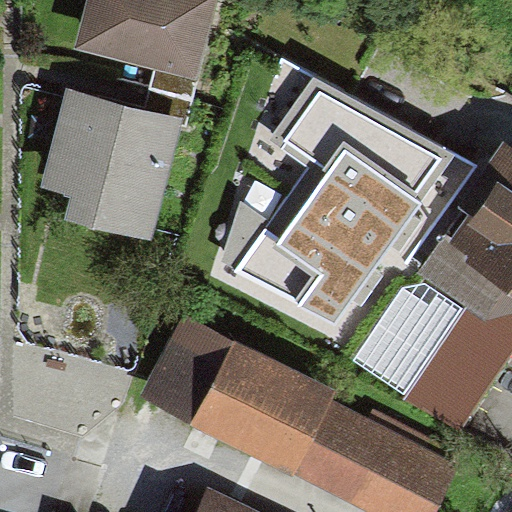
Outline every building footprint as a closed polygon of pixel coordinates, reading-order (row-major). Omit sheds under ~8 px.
[(21,0),(21,50),(79,59),(85,37),(157,54),(150,82),(191,92),(215,0),(21,0)] [(308,156),(236,261),(337,311),(458,141),(306,57),(266,129),(308,156)] [(148,92),(68,71),(42,171),(70,178),(65,201),(152,227),(191,92),(150,82),(148,92)] [(511,125),(503,119),(455,189),(462,194),(414,264),(465,299),(487,314),(511,306),(511,125)] [(465,299),(403,392),(459,422),(511,343),(511,306),(487,314),(465,299)] [(184,302),(141,388),(294,467),(294,466),(331,389),(336,378),(184,302)] [(432,511),(459,457),(331,389),(294,466),(384,511),(432,511)] [(278,511),(204,476),(190,507),(178,500),(172,511),(278,511)]
